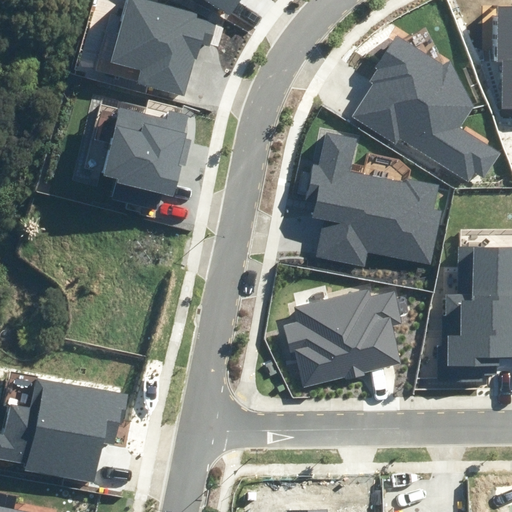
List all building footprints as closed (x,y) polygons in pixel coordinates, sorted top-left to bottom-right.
[(138,83),(184,95),(194,58),(198,59),(202,45),(212,47),(218,23),(198,18),(200,13),(150,0),(127,0),(111,64),(141,71),(138,83)] [(206,0),(230,15),(239,0),(206,0)] [(502,107),(511,107),(511,6),(498,6),(497,60),(503,60),(502,107)] [(460,127),(473,108),(450,61),(444,64),(398,35),(377,67),(379,69),(371,81),(374,83),(353,117),(396,145),(400,139),(468,182),(475,172),(485,178),(501,153),(460,127)] [(161,193),(175,196),(182,165),(185,166),(192,139),(185,138),(186,132),(183,132),(187,115),(169,111),(167,120),(119,109),(103,175),(118,179),(113,200),(157,210),(161,193)] [(316,258),(363,268),(367,252),(431,265),(443,211),(434,210),(439,186),(403,179),(403,182),(351,172),(358,138),(326,131),(319,165),(312,164),(305,200),(318,203),(314,219),(324,221),(316,258)] [(501,376),(501,358),(511,357),(511,246),(457,247),(458,293),(445,293),(447,377),(501,376)] [(295,351),(304,387),(346,377),(346,381),(366,376),(365,372),(401,363),(392,326),(402,323),(394,290),(371,296),(369,290),(295,307),(299,320),(282,324),(289,352),(295,351)] [(25,471),(95,482),(102,442),(116,444),(120,422),(122,422),(127,394),(32,379),(28,408),(8,404),(3,433),(0,432),(0,458),(27,463),(25,471)]
